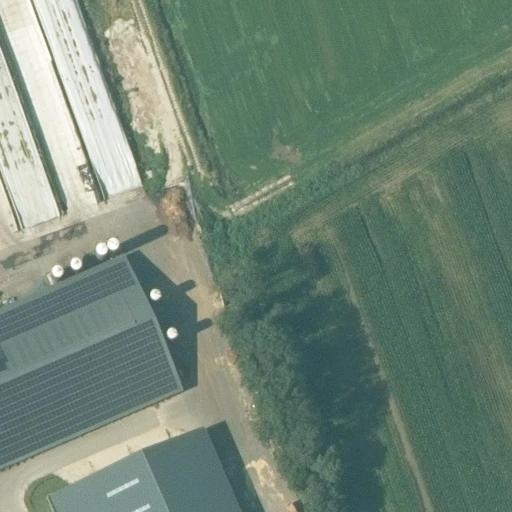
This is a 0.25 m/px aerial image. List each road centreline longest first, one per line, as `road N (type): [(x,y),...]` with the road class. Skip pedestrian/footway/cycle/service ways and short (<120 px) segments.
road 1 (track): [(210,218),(160,239),(273,511)]
road 2 (track): [(210,218),(134,0)]
road 3 (unknown): [(228,403),(24,511)]
